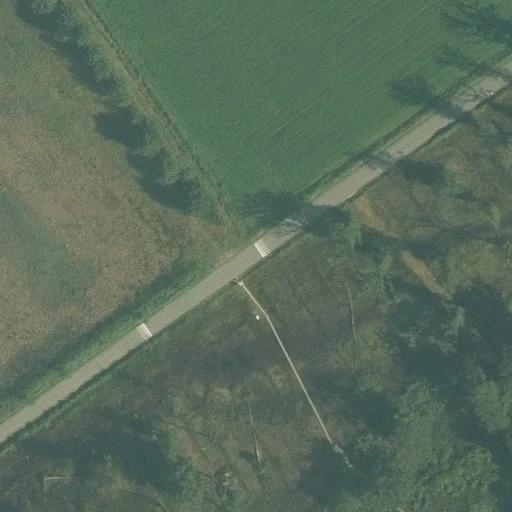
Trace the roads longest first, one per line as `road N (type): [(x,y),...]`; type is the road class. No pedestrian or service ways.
road 1 (unclassified): [(0,433),(511,69)]
road 2 (track): [(76,0),(245,258)]
